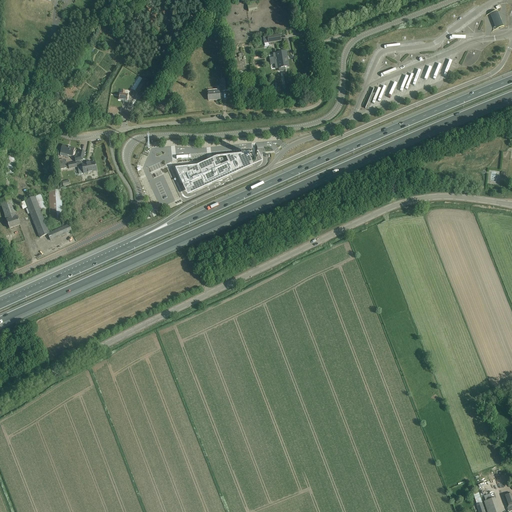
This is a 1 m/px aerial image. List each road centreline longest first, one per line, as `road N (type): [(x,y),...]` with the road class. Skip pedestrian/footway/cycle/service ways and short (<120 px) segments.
road 1 (unclassified): [(0,281),(129,221),(139,196),(125,153),(137,138),(319,123),(339,103),(343,58),(355,39),(455,0)]
road 2 (tertiary): [(511,204),(452,196),(385,209),(0,402)]
road 3 (motorway): [(0,320),(511,95)]
road 4 (motorway): [(511,79),(131,245)]
road 5 (motorway): [(270,168),(131,245)]
road 6 (motorway): [(131,245),(0,304)]
